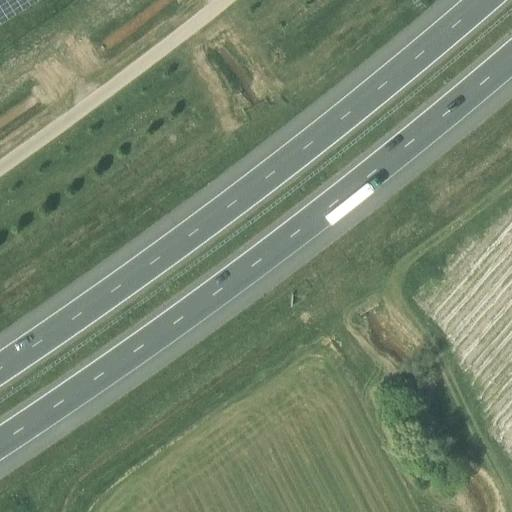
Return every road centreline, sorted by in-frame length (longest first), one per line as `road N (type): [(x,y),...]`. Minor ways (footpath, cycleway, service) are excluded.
road 1 (motorway): [(0,438),(190,313),(511,57)]
road 2 (motorway): [(482,0),(170,254),(0,367)]
road 3 (unclassified): [(228,0),(0,169)]
